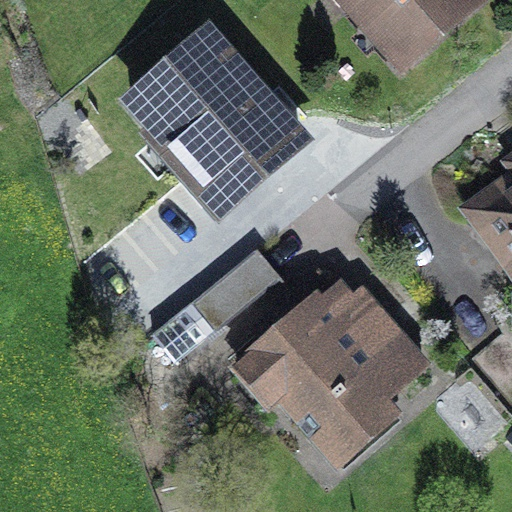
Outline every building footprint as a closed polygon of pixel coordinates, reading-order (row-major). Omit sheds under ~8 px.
[(474,0),(342,0),(403,69),(478,4),(474,0)] [(302,144),(208,38),(133,104),(217,199),(255,166),(265,177),(302,144)] [(511,185),(474,213),(511,265),(511,185)] [(176,367),(270,288),(247,261),(153,339),(176,367)] [(425,367),(368,303),(362,300),(354,304),(347,296),(335,297),(323,307),(316,300),(309,296),(301,296),(260,334),(269,344),(239,371),(268,408),(279,400),(335,462),(347,453),(351,457),(395,417),(384,403),(425,367)]
